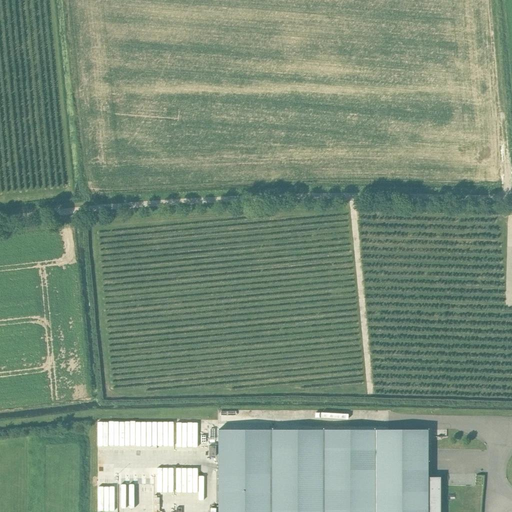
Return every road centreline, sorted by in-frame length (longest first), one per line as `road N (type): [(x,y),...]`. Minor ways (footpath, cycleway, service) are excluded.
road 1 (unclassified): [(0,219),(319,196),(511,199)]
road 2 (track): [(510,199),(491,0)]
